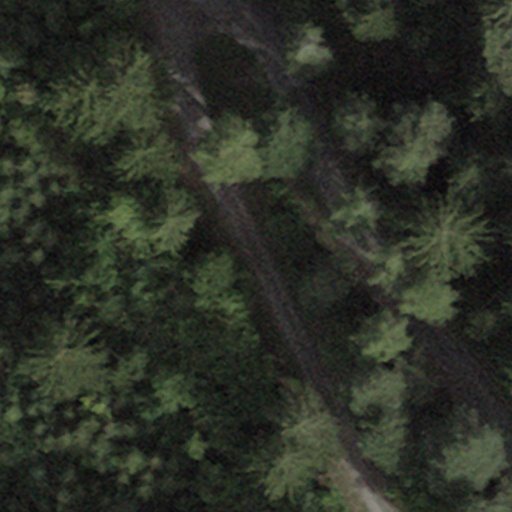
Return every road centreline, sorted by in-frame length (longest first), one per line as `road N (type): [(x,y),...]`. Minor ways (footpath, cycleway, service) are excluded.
road 1 (track): [(189,1),(232,9),(268,38),(289,75),(297,122),(363,256),(511,451)]
road 2 (track): [(384,511),(200,135),(184,89),(189,1)]
